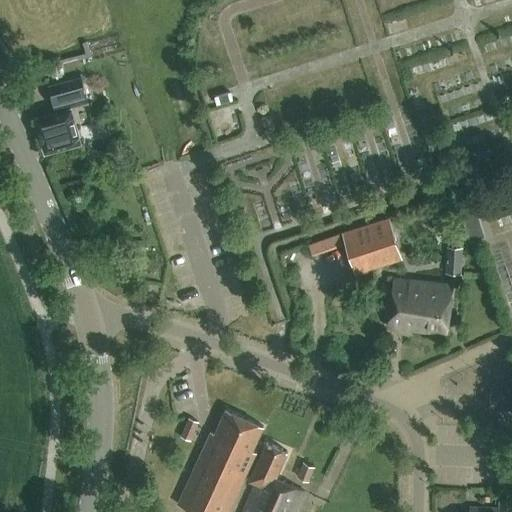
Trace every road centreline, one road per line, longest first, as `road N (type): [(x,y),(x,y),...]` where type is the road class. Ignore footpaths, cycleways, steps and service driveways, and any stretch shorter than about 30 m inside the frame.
road 1 (residential): [(404,420),(145,319),(90,314)]
road 2 (tertiary): [(90,314),(0,84)]
road 3 (tertiary): [(89,511),(101,383),(90,314)]
